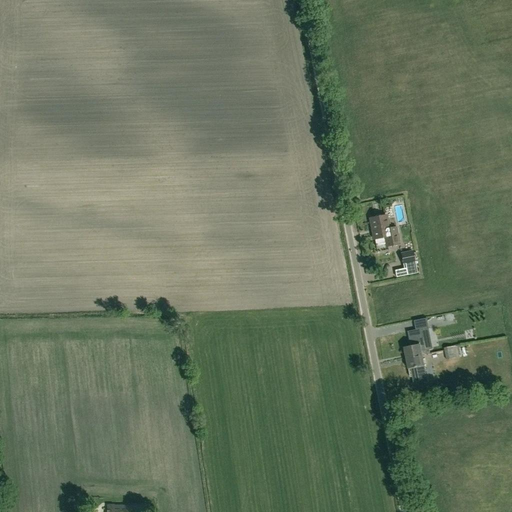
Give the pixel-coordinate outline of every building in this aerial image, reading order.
[(381,216),(380,215),(379,215),(378,215),(377,215),(376,215),(376,216),(375,216),(375,217),(370,218),(374,239),(375,247),(386,245),(386,246),(399,244),(396,227),(388,228),(388,227),(390,226),(389,221),(387,220),(386,215),(381,216)] [(417,273),(413,250),(400,253),(402,265),(405,264),(407,275),(417,273)] [(428,324),(440,322),(438,315),(427,317),(428,324)] [(421,329),(408,332),(411,346),(404,348),(406,359),(422,356),(422,355),(430,354),(429,349),(425,350),(421,331),(421,329)] [(462,357),(460,345),(444,348),(446,360),(462,357)] [(422,356),(406,359),(408,369),(409,369),(410,378),(412,377),(414,384),(427,382),(424,366),(422,356)]
